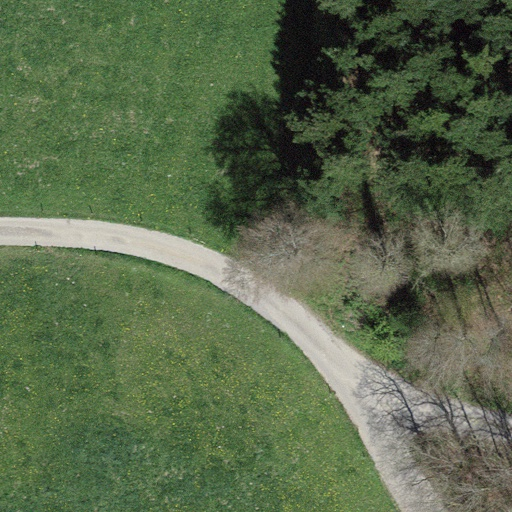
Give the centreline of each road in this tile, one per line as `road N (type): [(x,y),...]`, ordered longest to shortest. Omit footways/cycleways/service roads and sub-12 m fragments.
road 1 (track): [(426,511),(344,364),(245,282),(100,233),(0,229)]
road 2 (track): [(511,430),(402,403),(344,364)]
